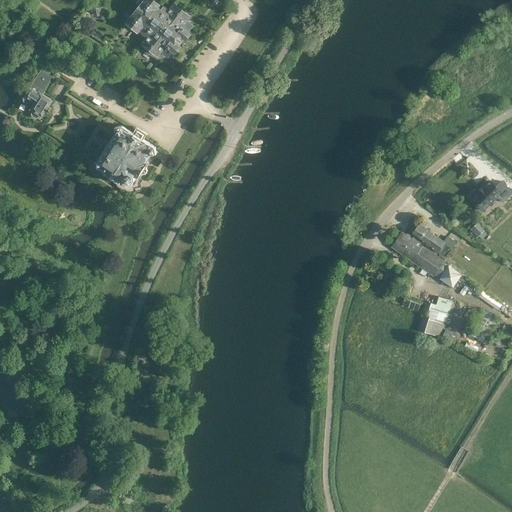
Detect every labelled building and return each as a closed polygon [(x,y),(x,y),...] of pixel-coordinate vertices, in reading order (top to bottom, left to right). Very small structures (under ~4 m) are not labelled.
[(187,32),(192,26),(185,21),(189,17),(174,5),(168,13),(163,10),(161,12),(156,8),(158,5),(151,0),(145,0),(127,24),(137,32),(142,26),(147,30),(145,32),(150,36),(143,45),(157,56),(161,52),(167,57),(172,51),(175,53),(179,47),(178,46),(184,39),(186,40),(190,34),(187,32)] [(104,7),(96,1),(89,9),(97,15),(104,7)] [(41,72),(33,85),(24,98),(25,100),(27,101),(28,101),(30,98),(34,101),(29,109),(32,111),(30,113),(31,116),(36,119),(38,118),(40,116),(43,118),(47,112),(49,114),(51,110),(49,109),(53,103),(41,95),(43,92),(52,79),(41,72)] [(123,196),(129,194),(133,196),(135,193),(143,190),(141,184),(143,182),(138,179),(141,175),(142,176),(143,175),(145,175),(146,176),(148,172),(147,171),(147,169),(145,168),(148,164),(146,163),(151,156),(153,155),(154,156),(155,154),(153,153),(153,151),(154,149),(153,149),(152,150),(150,150),(144,147),(145,145),(141,142),(141,141),(140,141),(143,137),(143,138),(144,136),(137,131),(136,133),(137,133),(134,137),(133,136),(133,137),(128,134),(127,136),(122,133),(121,130),(122,129),(120,128),(120,130),(117,130),(116,129),(115,131),(116,131),(117,134),(98,163),(96,164),(94,163),(93,165),(95,166),(96,168),(95,169),(96,170),(97,169),(99,169),(106,173),(105,175),(118,183),(116,187),(120,189),(121,195),(122,195),(123,196)] [(472,192),(487,181),(482,175),(479,177),(475,171),(463,180),(472,192)] [(484,186),(477,193),(478,194),(473,199),(483,211),(498,197),(503,202),(511,193),(511,191),(502,181),(496,187),(491,181),(485,187),(485,186),(484,186)] [(479,237),(487,229),(480,222),(472,229),(479,237)] [(446,244),(419,224),(412,234),(415,236),(412,240),(402,233),(392,247),(433,275),(434,273),(441,278),(450,266),(443,261),(420,245),(423,241),(438,253),(446,244)] [(453,248),(457,242),(449,236),(445,242),(453,248)] [(462,275),(450,266),(441,278),(454,287),(462,275)] [(479,297),(498,310),(502,305),(483,291),(479,297)] [(405,306),(406,307),(418,311),(421,300),(409,296),(405,306)] [(450,310),(453,300),(438,296),(436,304),(427,301),(423,316),(424,316),(419,330),(438,336),(442,322),(446,323),(450,310)] [(483,313),(482,313),(480,315),(479,315),(478,316),(477,317),(477,319),(476,320),(476,321),(476,322),(476,324),(476,325),(476,326),(477,327),(477,328),(478,329),(479,330),(480,331),(481,332),(482,333),(483,333),(484,333),(486,333),(487,333),(488,333),(489,333),(491,332),(492,332),(493,331),(494,329),(495,328),(495,327),(496,326),(496,325),(496,323),(496,322),(496,321),(496,320),(495,318),(495,317),(494,316),(493,315),(492,315),(491,314),(490,313),(488,313),(487,313),(486,313),(485,313),(483,313)] [(466,344),(464,349),(476,355),(479,350),(466,344)] [(79,468),(77,467),(75,472),(77,473),(77,475),(81,476),(84,475),(85,472),(84,468),(81,467),(79,468)]
